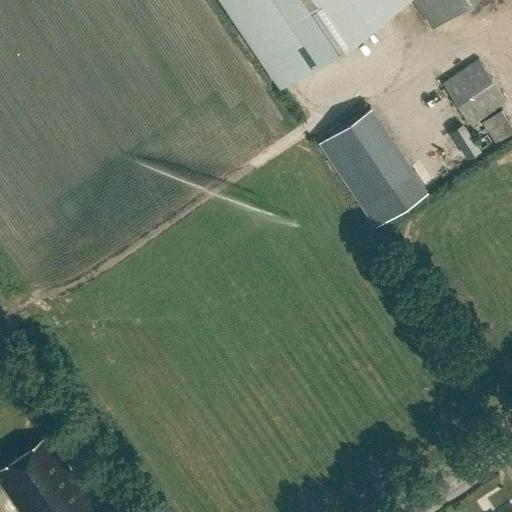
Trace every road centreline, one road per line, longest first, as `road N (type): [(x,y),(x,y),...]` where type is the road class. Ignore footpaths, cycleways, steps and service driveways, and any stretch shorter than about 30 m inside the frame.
road 1 (track): [(341,106),(74,289),(45,295),(0,321)]
road 2 (unclassified): [(392,511),(511,429)]
